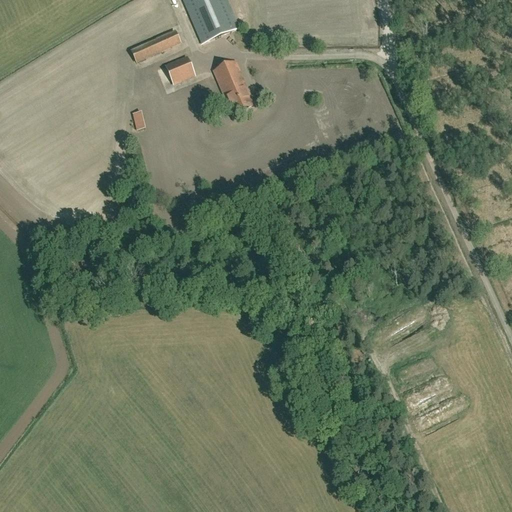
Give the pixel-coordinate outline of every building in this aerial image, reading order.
[(182,0),(202,46),(238,30),(225,0),(182,0)] [(175,31),(130,52),(136,66),(181,45),(175,31)] [(186,59),(166,68),(174,86),(194,77),(186,59)] [(253,106),(235,64),(214,73),(232,115),(253,106)] [(136,132),(145,130),(141,113),(132,115),(136,132)]
